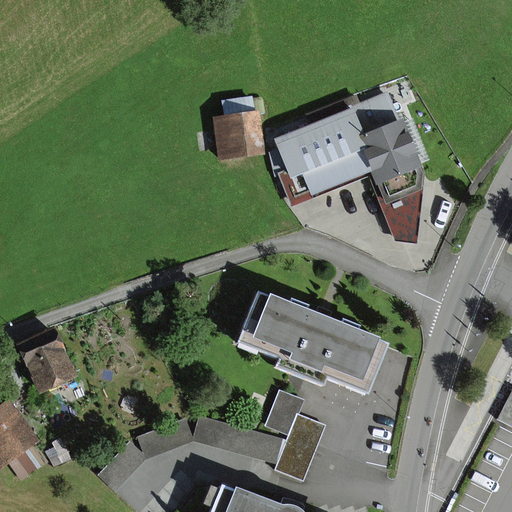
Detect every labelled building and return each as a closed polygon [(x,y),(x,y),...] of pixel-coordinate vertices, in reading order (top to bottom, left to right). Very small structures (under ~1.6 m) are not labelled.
[(386,98),(279,142),(299,203),(374,178),(382,198),(399,248),(416,247),(426,175),(407,120),(398,125),(386,98)] [(262,118),(213,121),(215,162),(264,159),(262,118)] [(320,321),(258,299),(240,347),(370,394),(388,346),(320,321)] [(51,332),(19,346),(24,357),(40,395),(73,381),(51,332)] [(511,388),(496,419),(511,427),(511,388)] [(11,403),(0,409),(0,465),(35,444),(11,403)] [(274,511),(220,492),(213,511),(274,511)]
